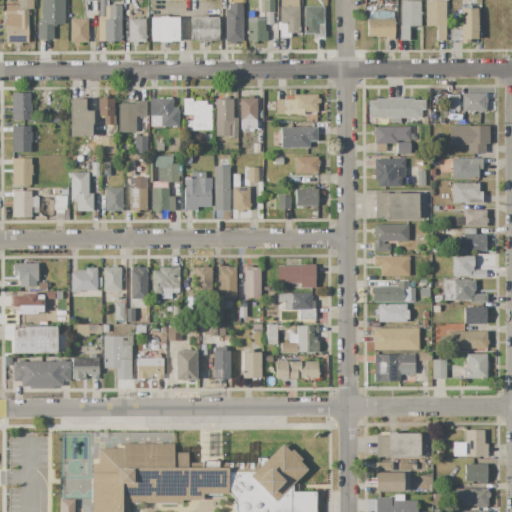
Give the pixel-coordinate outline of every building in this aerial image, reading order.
[(5,2),(18,2),(18,0),(33,0),(33,9),(29,9),(29,12),(30,12),(30,16),(28,16),(28,43),(5,43),(5,2)] [(41,0),(64,0),(64,25),(56,25),(56,27),(53,27),(53,40),(36,40),(36,22),(41,22),(41,0)] [(104,19),(104,17),(99,17),(99,0),(108,0),(108,5),(121,5),(121,42),(113,42),(113,44),(106,44),(106,42),(104,42),(104,19)] [(275,0),(275,13),(263,13),(263,1),(261,1),(261,0),(275,0)] [(279,7),(280,7),(280,0),(298,0),(298,7),(299,7),(299,33),(290,33),(290,37),(279,37),(279,30),(278,30),(278,23),(279,23),(279,7)] [(400,1),(420,1),(420,26),(409,26),(409,40),(399,40),(399,26),(400,26),(400,1)] [(425,1),(445,1),(445,40),(436,40),(436,25),(425,26),(425,1)] [(225,9),(229,9),(229,3),(243,3),(243,41),(235,41),(235,44),(228,44),(228,41),(225,41),(225,9)] [(460,9),(461,9),(461,5),(476,5),(476,9),(477,9),(478,38),(477,38),(477,45),(473,45),(473,42),(469,42),(469,43),(461,43),(461,42),(448,43),(448,30),(461,29),(460,9)] [(303,7),(323,7),(323,38),(313,38),(313,34),(303,34),(303,7)] [(150,18),(159,18),(159,16),(167,16),(167,18),(179,18),(179,42),(171,42),(171,43),(166,43),(166,48),(163,48),(163,43),(159,43),(159,42),(150,42),(150,18)] [(190,17),(201,17),(201,16),(207,16),(207,17),(218,17),(218,41),(209,41),(209,42),(205,42),(206,47),(203,47),(203,42),(200,42),(200,41),(190,41),(190,17)] [(247,18),(264,18),(264,30),(265,30),(265,31),(267,31),(267,41),(257,41),(257,44),(248,44),(248,41),(247,41),(247,18)] [(70,19),(87,19),(87,36),(89,36),(89,39),(87,39),(87,43),(79,43),(79,45),(73,45),(73,43),(70,43),(70,19)] [(127,19),(145,19),(145,35),(147,35),(147,39),(145,39),(145,42),(137,43),(137,45),(131,45),(131,43),(127,43),(127,19)] [(367,20),(395,19),(395,40),(386,40),(386,37),(367,37),(367,20)] [(275,100),(293,100),(293,96),(289,96),(289,90),(294,90),(294,95),(317,95),(317,99),(320,99),(320,104),(317,104),(317,112),(303,112),(303,115),(300,115),(300,116),(296,116),(296,115),(275,115),(275,100)] [(11,93),(30,93),(30,103),(31,103),(31,114),(30,114),(30,121),(11,121),(11,93)] [(461,94),(485,94),(485,97),(487,97),(487,103),(485,103),(485,111),(462,112),(461,94)] [(446,95),(460,95),(460,111),(446,111),(446,95)] [(239,99),(248,99),(248,96),(253,96),(253,99),(257,99),(257,120),(256,120),(256,129),(253,129),(253,132),(248,132),(248,129),(240,129),(240,120),(239,120),(239,105),(238,105),(238,102),(239,102),(239,99)] [(149,99),(158,99),(158,98),(162,98),(162,99),(165,99),(165,98),(172,98),(172,100),(173,100),(173,103),(172,103),(172,107),(178,107),(178,110),(178,111),(179,111),(179,114),(178,114),(178,117),(179,117),(179,120),(178,120),(178,127),(176,127),(171,127),(164,127),(161,127),(149,127),(149,99)] [(368,118),(368,101),(375,101),(375,99),(386,99),(386,98),(402,98),(403,99),(413,99),(413,101),(425,101),(425,110),(420,110),(420,118),(400,118),(400,123),(388,123),(388,118),(368,118)] [(97,99),(113,99),(113,115),(115,115),(115,125),(104,125),(104,116),(97,116),(97,99)] [(183,99),(192,99),(192,101),(206,101),(206,105),(211,105),(211,130),(181,130),(181,121),(193,121),(193,114),(182,114),(183,99)] [(215,99),(232,99),(232,118),(237,118),(237,138),(229,138),(229,136),(215,136),(215,105),(214,105),(214,102),(215,102),(215,99)] [(70,100),(85,100),(85,111),(93,111),(93,123),(91,123),(91,136),(69,136),(70,100)] [(118,105),(134,105),(134,102),(146,102),(146,116),(135,116),(135,132),(118,132),(118,105)] [(11,126),(30,126),(30,131),(36,131),(36,135),(39,135),(39,139),(36,139),(36,142),(30,142),(30,153),(11,153),(11,126)] [(448,126),(488,126),(489,144),(485,144),(485,153),(467,153),(467,144),(449,144),(448,126)] [(374,127),(410,127),(410,154),(396,154),(396,144),(385,144),(385,152),(375,152),(375,144),(374,144),(374,127)] [(280,128),(316,128),(316,142),(309,142),(309,148),(280,148),(280,128)] [(100,137),(115,137),(115,154),(100,154),(100,137)] [(134,137),(146,137),(146,154),(134,154),(134,137)] [(155,144),(163,144),(163,153),(155,153),(155,144)] [(204,144),(212,144),(212,154),(204,154),(204,144)] [(182,155),(191,155),(191,164),(182,164),(182,155)] [(294,157),(317,157),(317,160),(319,160),(319,166),(317,166),(317,174),(294,173),(294,170),(292,170),(292,165),(294,165),(294,157)] [(12,158),(30,158),(30,164),(32,164),(32,175),(30,175),(30,185),(12,185),(12,158)] [(451,159),(482,158),(482,169),(478,169),(478,178),(451,178),(451,159)] [(374,159),(404,159),(404,168),(394,168),(394,174),(396,174),(396,177),(401,177),(401,187),(377,187),(377,179),(374,179),(374,166),(374,159)] [(157,160),(172,160),(172,165),(178,165),(178,172),(180,172),(180,176),(178,176),(178,182),(157,183),(157,160)] [(91,163),(99,163),(99,176),(91,176),(91,163)] [(102,163),(110,163),(110,176),(102,176),(102,163)] [(213,166),(229,166),(229,211),(214,211),(213,166)] [(246,167),(258,167),(258,183),(246,183),(246,167)] [(417,170),(425,170),(425,186),(417,186),(417,170)] [(183,177),(191,177),(191,171),(204,172),(204,178),(211,178),(210,208),(196,207),(196,211),(182,210),(183,177)] [(70,173),(88,173),(88,194),(92,194),(92,196),(93,196),(93,208),(92,208),(92,211),(77,211),(77,203),(70,203),(70,173)] [(232,174),(239,174),(239,187),(249,187),(249,203),(250,203),(250,207),(249,207),(249,211),(240,211),(240,213),(236,213),(236,211),(232,211),(232,187),(232,174)] [(129,188),(132,188),(132,178),(145,178),(145,188),(146,188),(146,210),(129,210),(129,188)] [(451,183),(478,183),(478,192),(482,192),(482,203),(469,203),(451,203),(451,183)] [(104,188),(122,188),(122,205),(123,205),(123,207),(122,207),(122,211),(113,211),(113,213),(109,213),(109,211),(104,211),(104,188)] [(150,188),(169,188),(169,197),(174,197),(174,211),(160,211),(160,214),(154,214),(154,211),(150,211),(150,188)] [(295,189),(311,189),(311,188),(314,188),(314,189),(317,189),(317,198),(319,198),(319,203),(317,203),(317,206),(295,206),(295,189)] [(12,191),(30,191),(30,197),(38,197),(38,207),(32,207),(32,208),(30,208),(30,218),(12,218),(12,191)] [(375,193),(388,193),(388,194),(418,194),(418,220),(387,221),(387,219),(375,219),(375,193)] [(53,196),(66,196),(66,210),(63,210),(63,220),(55,220),(55,210),(53,210),(53,196)] [(277,196),(290,196),(290,209),(277,209),(277,196)] [(463,211),(486,210),(486,219),(487,219),(487,224),(486,224),(486,227),(463,227),(463,225),(454,225),(454,217),(463,217),(463,211)] [(374,225),(408,225),(408,242),(382,242),(382,244),(390,244),(390,252),(373,252),(373,240),(374,240),(374,234),(373,234),(373,228),(374,228),(374,225)] [(463,229),(485,229),(485,251),(467,251),(467,254),(453,254),(453,246),(443,246),(443,253),(432,253),(432,234),(454,234),(454,239),(459,239),(459,248),(463,248),(463,229)] [(373,256),(409,256),(409,276),(380,276),(380,269),(379,269),(379,266),(373,266),(373,256)] [(452,256),(473,256),(473,266),(473,270),(485,270),(485,279),(468,279),(468,276),(452,276),(452,256)] [(13,264),(37,264),(37,280),(35,280),(35,287),(19,287),(19,282),(17,280),(17,276),(13,276),(13,271),(11,269),(11,266),(13,264)] [(276,266),(299,267),(299,264),(315,265),(314,288),(299,287),(299,286),(285,286),(286,284),(276,284),(276,266)] [(103,267),(111,268),(111,265),(117,265),(117,268),(121,268),(120,285),(120,291),(102,291),(102,289),(103,275),(102,275),(102,272),(103,272),(103,267)] [(194,267),(203,267),(203,265),(207,265),(207,268),(212,268),(212,292),(193,291),(193,288),(193,285),(194,267)] [(234,299),(218,298),(219,270),(220,270),(220,266),(227,266),(227,267),(235,267),(234,299)] [(243,266),(251,266),(251,267),(261,268),(260,298),(243,298),(243,266)] [(70,273),(78,273),(78,270),(85,270),(85,267),(97,267),(96,292),(79,291),(79,293),(69,293),(69,285),(70,285),(70,273)] [(130,271),(131,271),(131,267),(147,267),(147,299),(130,299),(130,271)] [(151,271),(158,271),(159,267),(179,267),(178,294),(171,294),(171,300),(160,300),(160,294),(151,294),(151,277),(150,277),(150,272),(151,272),(151,271)] [(443,281),(474,280),(474,291),(473,291),(473,295),(486,295),(486,303),(469,303),(469,300),(443,301),(443,281)] [(372,287),(396,287),(396,282),(409,282),(409,287),(410,287),(410,288),(414,288),(415,302),(372,302),(372,287)] [(37,283),(46,283),(46,292),(37,292),(37,283)] [(419,288),(429,288),(429,298),(419,298),(419,288)] [(46,292),(62,292),(62,300),(46,300),(46,292)] [(278,293),(311,294),(310,300),(315,301),(314,320),(298,320),(299,310),(277,310),(278,293)] [(12,296),(24,296),(24,294),(36,294),(36,295),(43,295),(43,312),(36,312),(36,315),(15,315),(15,311),(19,311),(19,306),(12,306),(12,296)] [(238,302),(246,302),(246,319),(238,318),(238,302)] [(114,303),(124,303),(124,321),(114,320),(114,303)] [(377,305),(406,304),(406,310),(408,310),(408,320),(406,320),(406,322),(377,322),(377,315),(374,315),(374,309),(377,309),(377,305)] [(463,308),(480,308),(480,306),(485,306),(485,315),(487,315),(487,317),(490,317),(490,320),(487,320),(487,321),(485,321),(485,324),(463,324),(463,308)] [(172,307),(178,307),(178,311),(181,311),(181,315),(172,315),(172,307)] [(126,309),(134,309),(134,322),(126,322),(126,309)] [(209,323),(224,323),(224,336),(209,337),(209,323)] [(251,324),(261,324),(261,333),(252,333),(251,324)] [(279,343),(288,343),(288,333),(289,333),(289,330),(276,330),(276,345),(266,345),(266,324),(277,324),(277,325),(318,326),(317,334),(313,333),(313,340),(316,340),(316,342),(320,342),(320,352),(318,352),(318,353),(314,353),(314,355),(279,354),(279,343)] [(75,325),(101,325),(101,334),(89,334),(89,336),(75,336),(75,325)] [(134,325),(146,325),(146,334),(134,334),(134,325)] [(150,325),(165,325),(165,333),(150,334),(150,325)] [(13,327),(57,327),(57,354),(13,354),(13,327)] [(167,328),(180,328),(180,341),(167,341),(167,328)] [(373,329),(418,329),(418,350),(373,351),(373,329)] [(450,332),(486,332),(486,340),(487,340),(487,345),(486,345),(486,351),(451,351),(450,332)] [(103,337),(132,336),(132,346),(131,346),(131,379),(115,379),(115,368),(103,369),(103,337)] [(433,338),(442,338),(442,346),(433,346),(433,338)] [(212,351),(213,351),(213,347),(225,346),(225,351),(229,350),(230,381),(212,381),(212,351)] [(242,352),(246,352),(246,350),(260,349),(260,379),(243,379),(242,352)] [(174,352),(195,351),(196,380),(175,380),(174,352)] [(415,352),(431,352),(431,361),(415,361),(415,352)] [(71,358),(89,358),(89,354),(95,354),(95,358),(99,358),(99,379),(91,379),(91,375),(87,375),(87,378),(83,378),(83,379),(79,379),(79,380),(74,380),(72,380),(71,358)] [(374,355),(399,355),(399,354),(414,354),(414,375),(399,375),(399,381),(374,381),(374,355)] [(466,354),(486,354),(486,379),(463,379),(463,370),(465,370),(465,362),(466,362),(466,354)] [(136,358),(154,358),(154,355),(160,355),(160,358),(163,358),(163,379),(155,379),(155,376),(152,376),(152,377),(148,377),(148,378),(136,379),(136,358)] [(13,362),(18,362),(18,360),(23,360),(23,362),(59,362),(59,360),(63,360),(63,362),(69,362),(69,381),(65,381),(62,386),(56,386),(56,389),(53,389),(53,390),(50,390),(50,389),(45,389),(45,390),(39,390),(39,389),(33,389),(33,390),(29,390),(29,386),(20,386),(20,382),(13,382),(13,362)] [(432,360),(445,360),(445,379),(432,379),(432,360)] [(275,361),(287,361),(287,362),(318,362),(317,379),(288,378),(288,379),(275,379),(275,361)] [(452,443),(464,443),(464,430),(483,430),(483,444),(487,444),(487,457),(465,457),(465,456),(452,456),(452,443)] [(376,457),(376,436),(380,436),(380,432),(396,432),(396,434),(418,434),(419,457),(387,457),(376,457)] [(91,511),(91,463),(98,463),(98,449),(122,449),(122,443),(173,443),(173,452),(187,452),(187,462),(257,462),(257,457),(269,457),(281,444),(289,452),(291,450),(301,460),(299,462),(306,469),(294,483),(297,485),(297,492),(315,492),(315,511),(235,511),(234,509),(234,507),(235,506),(232,503),(234,501),(227,494),(202,494),(202,500),(182,500),(182,504),(160,504),(160,503),(142,503),(130,503),(130,511),(91,511)] [(375,462),(391,462),(392,471),(375,471),(375,462)] [(465,464),(486,464),(486,482),(485,482),(485,484),(479,484),(479,482),(465,482),(465,479),(462,479),(462,473),(465,473),(465,464)] [(375,473),(402,473),(403,492),(375,492),(375,473)] [(453,489),(487,488),(487,492),(489,492),(489,498),(487,498),(487,506),(486,506),(486,509),(477,509),(477,506),(453,507),(453,489)] [(367,493),(380,493),(380,498),(391,498),(391,501),(394,501),(393,495),(403,495),(403,501),(417,501),(417,511),(376,511),(376,499),(367,499),(367,493)] [(59,511),(59,500),(74,501),(73,511),(59,511)]
